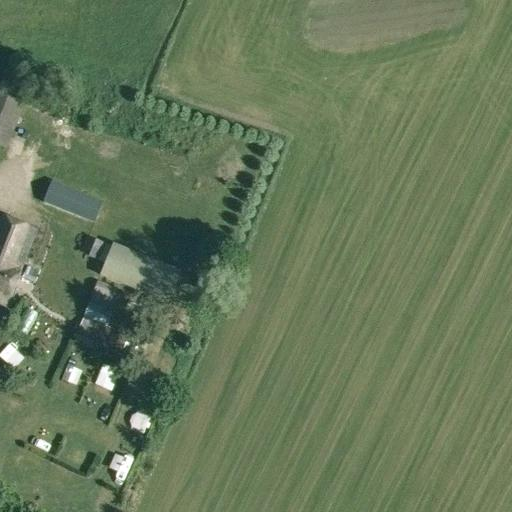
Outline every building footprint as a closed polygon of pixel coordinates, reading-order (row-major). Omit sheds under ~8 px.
[(0,152),(3,154),(6,147),(8,148),(26,102),(0,91),(0,152)] [(94,222),(103,202),(53,180),(44,202),(94,222)] [(0,253),(24,263),(37,230),(0,215),(0,253)] [(100,275),(168,303),(182,271),(113,243),(112,246),(88,236),(81,253),(105,262),(100,275)] [(0,290),(11,295),(24,263),(0,253),(0,290)] [(57,298),(72,304),(80,287),(65,280),(57,298)] [(73,341),(119,359),(129,335),(106,326),(112,311),(108,309),(110,304),(118,307),(124,291),(98,281),(73,341)] [(112,392),(105,409),(118,414),(125,397),(112,392)]
